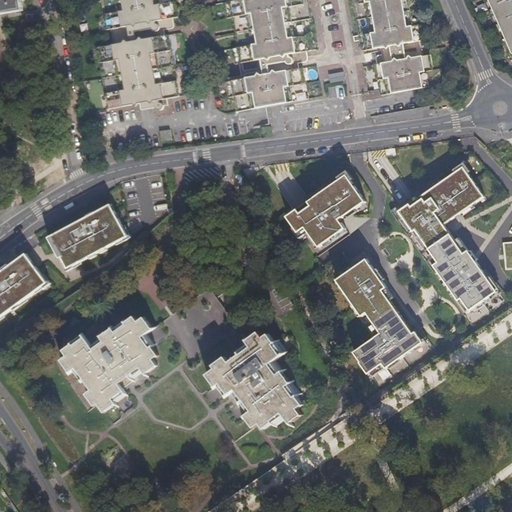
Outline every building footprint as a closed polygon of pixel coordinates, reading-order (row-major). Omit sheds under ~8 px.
[(0,0),(0,6),(1,14),(24,9),(23,1),(26,0),(25,0),(0,0)] [(104,0),(111,35),(114,35),(117,50),(101,53),(112,116),(155,108),(162,107),(162,109),(164,109),(166,110),(166,112),(170,111),(169,105),(183,103),(172,40),(168,41),(153,44),(151,34),(154,28),(159,27),(159,30),(161,31),(162,32),(163,33),(166,32),(167,35),(173,34),(175,33),(176,31),(177,30),(176,24),(181,23),(176,0),(104,0)] [(322,56),(311,0),(245,0),(246,0),(246,6),(228,10),(231,25),(237,24),(243,55),(237,56),(240,71),(262,67),(263,74),(249,77),(247,80),(248,85),(230,89),(233,104),(239,103),(242,118),(313,106),(307,75),(303,75),(287,78),(286,68),(288,62),(294,62),(294,64),(296,64),(298,67),(302,67),(302,70),(310,68),(311,67),(312,65),(312,64),(311,58),(322,56)] [(381,72),(379,73),(385,104),(433,96),(430,80),(437,79),(434,63),(428,64),(425,49),(427,49),(424,34),(417,35),(411,4),(418,3),(417,0),(357,0),(367,59),(393,55),(395,65),(392,65),(391,63),(390,62),(382,63),(381,66),(381,72)] [(511,0),(489,0),(511,49),(511,0)] [(168,41),(167,35),(166,32),(163,33),(162,32),(161,31),(159,30),(159,27),(154,28),(151,34),(153,44),(168,41)] [(287,78),(303,75),(302,70),(302,67),(298,67),(296,64),(294,64),(294,62),(288,62),(286,68),(287,78)] [(345,72),(329,73),(330,82),(345,81),(345,72)] [(342,85),(332,89),(336,99),(346,95),(342,85)] [(88,137),(94,136),(92,123),(86,124),(88,137)] [(160,134),(161,143),(172,141),(170,132),(160,134)] [(484,195),(463,166),(399,210),(412,230),(415,229),(438,261),(434,264),(459,300),(462,298),(470,310),(497,291),(468,250),(464,252),(443,223),(484,195)] [(295,208),(284,215),(295,230),(303,225),(317,245),(343,227),(336,218),(363,199),(345,173),(306,200),(309,204),(298,212),(295,208)] [(52,240),(69,272),(132,238),(115,206),(52,240)] [(0,276),(0,322),(51,285),(30,255),(0,276)] [(365,257),(334,279),(352,304),(349,306),(357,316),(359,315),(360,316),(365,312),(380,333),(353,352),(359,362),(358,363),(370,379),(386,367),(389,370),(401,361),(399,359),(423,342),(416,332),(413,333),(390,301),(394,298),(382,281),(386,278),(377,266),(374,268),(365,257)] [(285,297),(275,305),(283,315),(293,306),(285,297)] [(123,389),(123,388),(119,382),(127,376),(130,381),(131,381),(134,379),(131,374),(141,366),(145,371),(146,373),(158,364),(154,358),(159,354),(153,346),(151,348),(142,336),(147,333),(154,328),(145,317),(139,321),(136,316),(127,322),(116,330),(114,328),(103,336),(91,344),(88,339),(86,337),(74,346),(73,344),(65,350),(69,355),(63,359),(72,371),(77,367),(85,378),(93,389),(88,393),(96,405),(99,402),(105,411),(117,403),(112,396),(123,389)] [(217,368),(216,369),(217,370),(222,381),(223,381),(233,394),(234,395),(240,391),(245,399),(254,410),(248,414),(247,415),(255,427),(261,422),(265,428),(273,422),(284,414),(288,418),(291,422),(303,414),(298,408),(304,404),(298,396),(289,384),(291,383),(283,372),(275,360),(280,356),(283,355),(274,343),(276,342),(270,334),(264,338),(260,332),(248,340),(252,346),(242,353),(230,362),(226,356),(215,365),(217,368)] [(217,385),(222,381),(217,370),(212,371),(208,374),(217,385)] [(119,382),(123,388),(128,384),(131,381),(130,381),(127,376),(119,382)] [(240,391),(234,395),(233,394),(235,398),(239,403),(240,402),(245,399),(240,391)]
